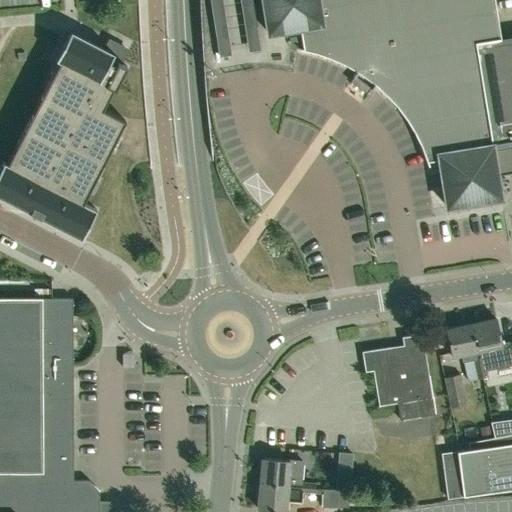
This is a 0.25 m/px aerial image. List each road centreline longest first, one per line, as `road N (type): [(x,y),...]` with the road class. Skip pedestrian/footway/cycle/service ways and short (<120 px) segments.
road 1 (residential): [(216,304),(182,0)]
road 2 (residential): [(260,325),(511,280)]
road 3 (residential): [(0,221),(105,278),(132,316)]
road 4 (residential): [(220,511),(229,368)]
